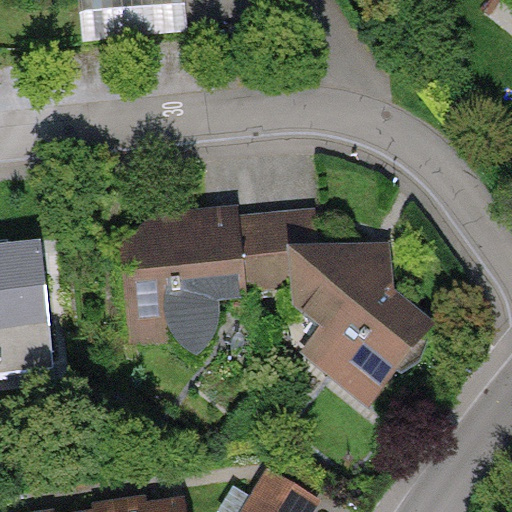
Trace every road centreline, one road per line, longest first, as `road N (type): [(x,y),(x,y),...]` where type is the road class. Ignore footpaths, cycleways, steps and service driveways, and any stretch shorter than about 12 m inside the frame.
road 1 (residential): [(0,139),(343,110),(418,140),(511,266)]
road 2 (residential): [(511,398),(427,511)]
